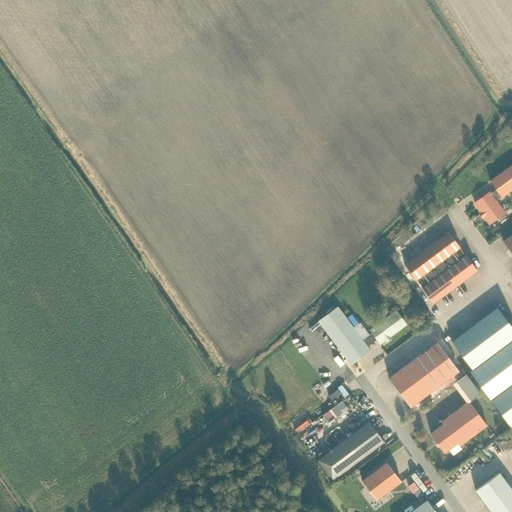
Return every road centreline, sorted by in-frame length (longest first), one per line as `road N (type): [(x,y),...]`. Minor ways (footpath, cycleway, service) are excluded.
road 1 (unclassified): [(459,511),(361,380),(503,276)]
road 2 (track): [(87,511),(238,386)]
